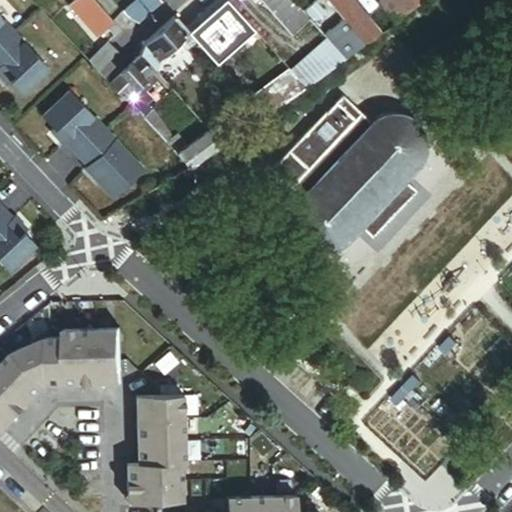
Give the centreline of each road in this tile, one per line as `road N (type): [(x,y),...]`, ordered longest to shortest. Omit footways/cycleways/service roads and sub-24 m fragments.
road 1 (residential): [(394,511),(102,240)]
road 2 (residential): [(102,240),(0,143)]
road 3 (residential): [(0,314),(102,240)]
